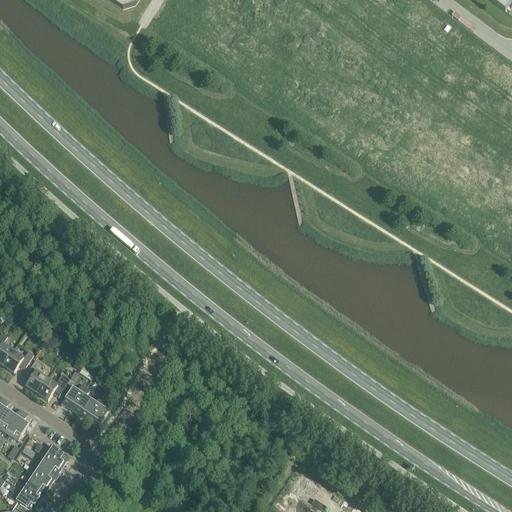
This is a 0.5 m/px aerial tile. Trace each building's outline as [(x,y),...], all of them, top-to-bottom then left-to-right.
[(105,0),(122,11),(135,7),(139,0),(105,0)] [(191,0),(173,0),(151,35),(511,262),(511,83),(511,81),(502,94),(352,0),(348,0),(304,71),(275,53),(265,70),(196,26),(206,9),(191,0)] [(4,327),(1,332),(6,335),(9,330),(4,327)] [(0,366),(3,368),(13,353),(2,346),(7,339),(2,335),(0,337),(0,366)] [(23,361),(13,353),(3,368),(14,376),(20,366),(26,369),(34,357),(28,353),(23,361)] [(37,396),(47,381),(42,378),(44,374),(39,370),(41,367),(35,363),(27,375),(33,379),(26,389),(37,396)] [(47,381),(37,396),(47,403),(54,393),(60,397),(70,382),(62,376),(57,383),(59,385),(57,388),(47,381)] [(72,389),(61,406),(71,412),(86,389),(82,386),(78,393),(72,389)] [(80,418),(91,402),(86,399),(90,392),(86,389),(71,412),(80,418)] [(91,402),(80,418),(89,424),(104,401),(100,398),(95,405),(91,402)] [(104,401),(89,424),(98,430),(109,414),(104,411),(108,404),(104,401)] [(6,402),(0,410),(0,430),(10,415),(6,411),(10,405),(6,402)] [(0,431),(8,437),(24,414),(20,411),(15,418),(10,415),(0,430),(0,431)] [(28,417),(24,414),(8,437),(18,443),(29,427),(24,424),(28,417)] [(28,445),(34,434),(27,431),(22,442),(28,445)] [(21,454),(27,458),(30,454),(31,453),(25,449),(21,454)] [(40,467),(56,478),(68,460),(52,449),(49,454),(42,450),(37,458),(43,462),(40,467)] [(27,472),(50,487),(56,478),(40,467),(37,472),(30,468),(27,472)] [(28,485),(44,496),(50,487),(27,472),(24,476),(31,480),(28,485)] [(15,490),(38,505),(44,496),(28,485),(25,490),(18,485),(15,490)] [(33,511),(38,505),(15,490),(12,494),(19,498),(16,503),(28,511),(33,511)]
